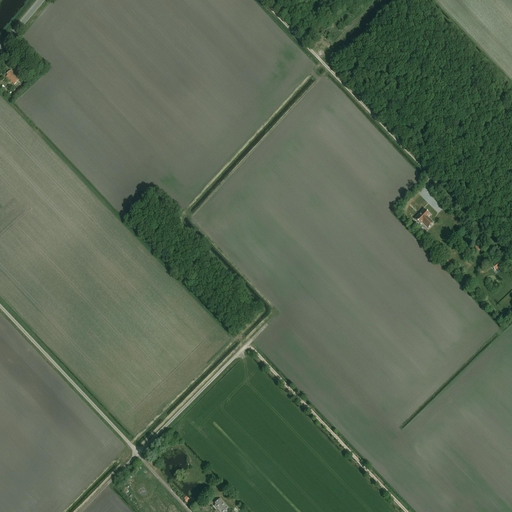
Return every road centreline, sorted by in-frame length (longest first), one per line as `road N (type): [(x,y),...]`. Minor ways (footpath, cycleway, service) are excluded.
road 1 (unclassified): [(247,344),(405,511)]
road 2 (unclassified): [(419,164),(259,0)]
road 3 (unclassified): [(137,454),(0,306)]
road 4 (unclassified): [(137,454),(247,344)]
